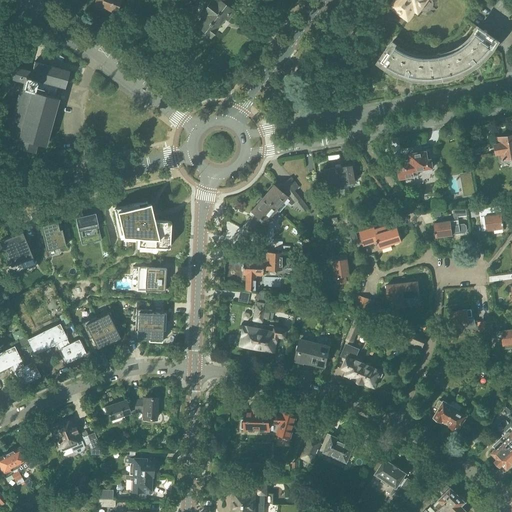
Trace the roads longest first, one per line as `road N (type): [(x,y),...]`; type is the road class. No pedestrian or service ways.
road 1 (residential): [(243,156),(511,106)]
road 2 (residential): [(511,83),(244,135)]
road 3 (residential): [(194,368),(334,395),(397,426)]
road 4 (residential): [(197,132),(32,0)]
road 5 (residential): [(0,421),(126,371),(194,368)]
road 6 (residential): [(0,203),(194,152)]
road 7 (residential): [(194,368),(206,188)]
road 8 (residential): [(432,261),(432,337),(397,426)]
road 9 (residential): [(233,123),(323,0)]
road 10 (residential): [(189,511),(194,368)]
road 11 (residential): [(397,426),(511,501)]
